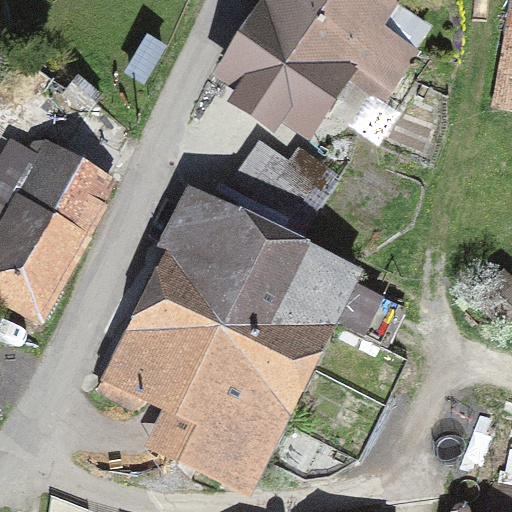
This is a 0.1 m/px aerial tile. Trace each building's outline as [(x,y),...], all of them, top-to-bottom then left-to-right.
[(371,0),(283,0),(234,73),(248,82),(236,102),(275,127),(287,107),(310,122),(331,91),(352,105),(365,86),(385,99),(417,51),(412,48),(426,27),(385,0),(383,0),(379,6),(371,0)] [(511,39),(499,115),(511,117),(511,39)] [(0,299),(25,313),(102,177),(42,143),(0,215),(0,299)] [(400,306),(194,203),(106,379),(183,417),(165,448),(240,485),(324,317),(381,345),(400,306)] [(511,511),(511,488),(495,486),(480,511),(511,511)]
